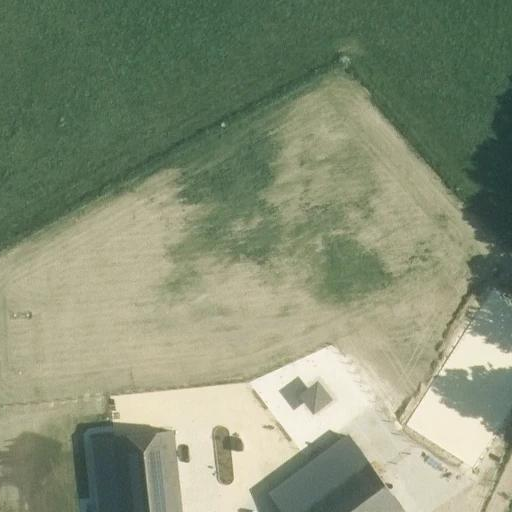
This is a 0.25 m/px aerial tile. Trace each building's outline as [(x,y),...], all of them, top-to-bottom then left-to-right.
[(338,372),(328,377),(349,420),(360,414),(338,372)] [(300,392),(262,408),(271,426),(309,411),(300,392)] [(264,413),(220,434),(225,445),(269,424),(264,413)] [(195,427),(204,511),(226,511),(216,425),(195,427)] [(116,494),(118,511),(204,511),(195,427),(89,439),(95,497),(116,494)] [(271,497),(281,511),(298,511),(367,462),(350,439),(271,497)] [(298,511),(403,511),(404,511),(367,462),(298,511)] [(118,511),(116,494),(95,497),(97,511),(118,511)]
